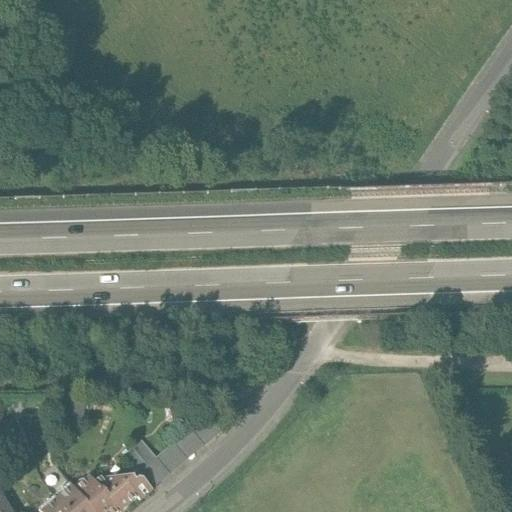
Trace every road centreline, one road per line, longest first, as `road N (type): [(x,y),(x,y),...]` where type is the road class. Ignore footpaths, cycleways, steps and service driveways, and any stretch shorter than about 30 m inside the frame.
road 1 (motorway): [(0,291),(511,277)]
road 2 (motorway): [(511,227),(0,239)]
road 3 (unclassified): [(166,511),(264,412),(419,188)]
road 4 (track): [(312,347),(338,359),(511,364)]
road 5 (residential): [(419,188),(511,53)]
